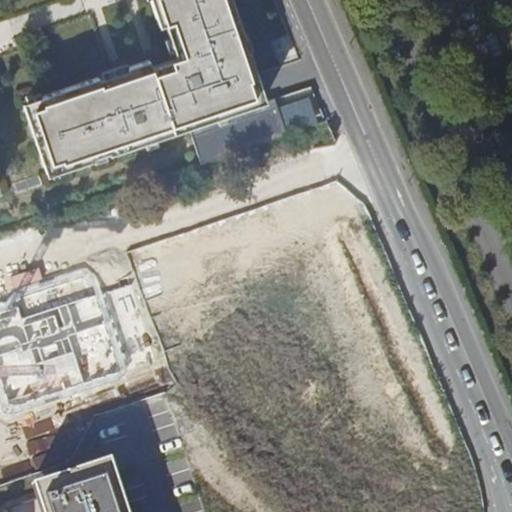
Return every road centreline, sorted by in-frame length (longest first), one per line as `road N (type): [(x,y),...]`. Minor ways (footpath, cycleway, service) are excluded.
road 1 (residential): [(305,0),(494,425)]
road 2 (unknown): [(310,170),(440,444)]
